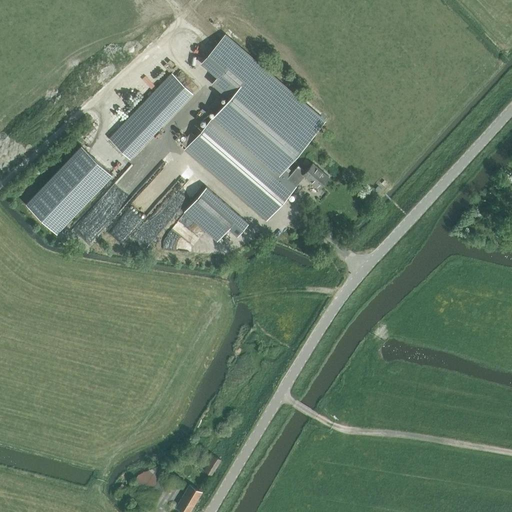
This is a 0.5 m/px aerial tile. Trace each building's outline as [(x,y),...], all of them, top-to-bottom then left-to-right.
[(184,150),(267,221),(305,176),(319,188),(329,177),(313,163),(305,172),(298,166),(290,175),(288,173),(290,171),(286,167),(324,122),(224,34),(203,58),(220,73),(214,80),(231,95),(196,136),(191,132),(181,143),(186,148),(184,150)] [(109,138),(130,158),(193,93),(172,72),(109,138)] [(26,204),(57,233),(112,175),(81,146),(26,204)] [(206,187),(184,212),(217,241),(228,228),(237,236),(248,223),(206,187)] [(179,212),(181,198),(158,196),(156,225),(166,226),(167,211),(179,212)] [(494,233),(498,237),(510,225),(505,221),(494,233)] [(204,470),(212,475),(221,460),(213,455),(204,470)] [(137,499),(158,511),(165,511),(184,482),(156,466),(139,474),(129,487),(139,495),(137,499)] [(116,494),(121,498),(128,488),(123,484),(116,494)] [(176,507),(184,511),(189,511),(202,492),(190,484),(176,507)]
